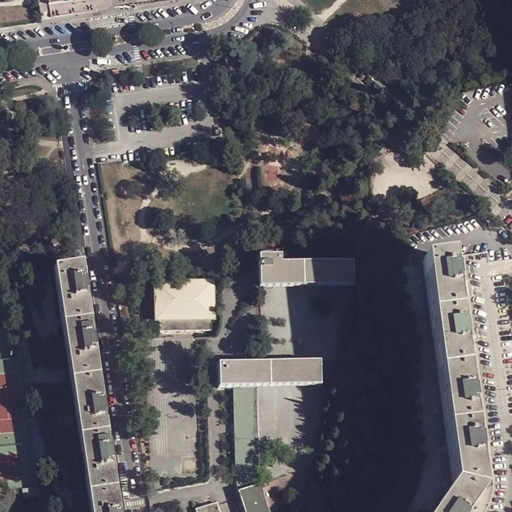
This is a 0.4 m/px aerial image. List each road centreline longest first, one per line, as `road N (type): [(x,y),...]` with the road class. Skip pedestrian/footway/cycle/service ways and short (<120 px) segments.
road 1 (residential): [(69,50),(138,511)]
road 2 (residential): [(69,50),(199,30),(230,18),(242,0)]
